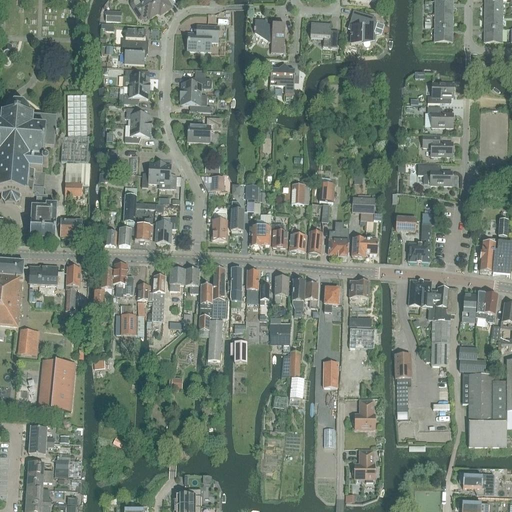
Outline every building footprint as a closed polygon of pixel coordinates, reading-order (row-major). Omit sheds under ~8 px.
[(141,21),(141,20),(147,16),(150,19),(161,12),(163,14),(171,9),(165,0),(133,0),(132,1),(131,5),(132,7),(141,21)] [(435,3),(435,16),(453,16),(453,3),(435,3)] [(485,3),(485,17),(502,17),(502,4),(485,3)] [(112,13),(106,13),(106,24),(118,24),(118,17),(112,17),(112,13)] [(381,35),(384,26),(374,24),(375,19),(354,13),(352,21),(353,22),(352,29),(351,46),(361,47),(362,41),(374,42),(374,37),(381,35)] [(435,16),(435,30),(452,30),(453,16),(435,16)] [(485,17),(484,31),(502,31),(502,17),(485,17)] [(271,44),(271,53),(284,54),(286,27),(275,27),(275,28),(272,28),(266,25),(267,22),(255,22),(254,35),(269,44),(271,44)] [(323,49),(337,50),(338,33),(331,32),(331,27),(311,25),(310,39),(323,40),(323,49)] [(219,29),(196,28),(196,36),(188,36),(187,53),(211,54),(211,44),(218,45),(219,29)] [(122,41),(122,48),(148,49),(148,42),(145,42),(146,31),(126,30),(125,41),(122,41)] [(452,30),(435,30),(434,44),(452,44),(452,30)] [(502,31),(484,31),(484,44),(502,45),(502,31)] [(148,49),(122,48),(122,55),(125,55),(124,66),(144,67),(145,56),(148,56),(148,49)] [(285,96),(294,96),(295,72),(287,72),(287,70),(287,69),(286,68),(285,67),(284,67),(283,67),(282,68),(282,69),(282,72),(271,71),(270,83),(277,83),(278,85),(279,87),(281,88),(285,88),(285,96)] [(129,89),(150,91),(150,86),(149,85),(149,79),(138,79),(139,73),(125,72),(125,78),(124,78),(123,89),(125,89),(129,89)] [(180,91),(180,96),(201,97),(201,91),(210,91),(211,90),(211,82),(210,80),(193,80),(193,86),(182,85),(181,91),(180,91)] [(453,100),(453,86),(432,85),(432,99),(428,99),(428,105),(440,106),(440,99),(453,100)] [(125,89),(124,106),(136,107),(136,101),(148,102),(148,95),(150,96),(150,91),(129,89),(125,89)] [(180,96),(180,101),(181,101),(181,107),(192,108),(192,114),(211,115),(211,109),(206,108),(207,97),(201,97),(180,96)] [(62,140),(60,163),(87,166),(89,140),(87,140),(87,97),(67,98),(68,140),(62,140)] [(33,189),(35,174),(43,174),(43,168),(46,169),(48,167),(48,165),(47,163),(46,163),(47,155),(44,155),(45,148),(54,148),(56,119),(33,117),(33,114),(31,114),(31,113),(31,112),(29,112),(24,106),(25,105),(24,104),(23,106),(15,105),(14,103),(13,104),(14,105),(7,110),(6,110),(5,111),(7,112),(6,118),(2,117),(2,120),(0,120),(0,194),(2,195),(2,199),(0,199),(1,200),(2,200),(5,203),(5,204),(7,205),(7,203),(9,201),(13,202),(14,203),(14,205),(16,205),(16,204),(20,201),(21,202),(21,201),(20,201),(20,196),(33,197),(33,189)] [(427,116),(432,116),(431,129),(453,130),(453,116),(440,116),(440,110),(428,109),(427,116)] [(131,121),(131,128),(151,129),(152,124),(150,124),(150,118),(139,117),(140,111),(127,110),(126,121),(131,121)] [(188,144),(210,145),(210,133),(220,133),(221,120),(207,120),(207,128),(188,127),(188,144)] [(126,127),(125,144),(139,145),(141,139),(149,140),(149,134),(151,134),(151,129),(131,128),(126,127)] [(439,139),(422,138),(422,150),(431,150),(431,158),(452,159),(452,145),(439,145),(439,139)] [(105,172),(114,173),(115,161),(107,160),(105,172)] [(148,185),(159,186),(160,165),(155,165),(155,166),(149,166),(148,178),(143,177),(142,190),(148,190),(148,185)] [(159,186),(159,191),(165,191),(176,191),(177,178),(171,178),(171,167),(165,167),(165,165),(160,165),(159,186)] [(430,187),(452,188),(452,174),(439,174),(439,167),(418,167),(418,178),(424,178),(423,185),(424,186),(430,187)] [(45,174),(43,174),(35,174),(33,189),(44,190),(45,174)] [(212,193),(224,193),(224,179),(212,179),(212,193)] [(320,186),(319,203),(333,205),(335,187),(330,186),(331,180),(321,180),(320,186)] [(65,185),(65,198),(82,199),(82,186),(65,185)] [(291,206),(304,207),(304,187),(292,186),(291,206)] [(246,187),(245,202),(258,202),(258,194),(258,188),(246,187)] [(33,189),(33,197),(34,197),(37,200),(36,210),(32,209),(30,241),(55,243),(57,208),(47,207),(47,198),(43,198),(44,190),(33,189)] [(137,191),(133,191),(125,190),(125,198),(123,224),(127,224),(127,228),(135,228),(137,191)] [(375,202),(353,201),(352,215),(361,215),(360,223),(372,223),(373,216),(374,216),(375,202)] [(232,204),(231,213),(231,233),(243,233),(244,213),(240,213),(240,208),(238,205),(232,204)] [(321,224),(328,225),(330,208),(323,207),(321,224)] [(156,245),(170,246),(171,232),(177,232),(178,220),(171,220),(170,226),(157,225),(156,245)] [(396,233),(415,234),(416,221),(397,220),(396,233)] [(61,221),(61,239),(81,240),(82,222),(61,221)] [(152,228),(152,221),(145,221),(144,228),(135,227),(135,244),(138,244),(139,245),(139,246),(144,246),(145,244),(150,244),(150,235),(152,235),(152,228)] [(212,242),(226,243),(227,223),(213,222),(212,242)] [(498,238),(507,239),(508,222),(499,222),(498,238)] [(254,250),(257,250),(258,249),(261,249),(261,247),(270,248),(271,226),(252,225),(252,231),(249,231),(249,237),(251,237),(251,249),(253,249),(254,250)] [(328,256),(330,258),(339,258),(339,260),(340,260),(341,261),(345,262),(346,260),(347,260),(348,244),(348,233),(343,232),(343,226),(336,226),(335,235),(330,235),(330,238),(329,238),(328,256)] [(282,234),(283,227),(276,227),(275,234),(273,234),(272,250),(287,250),(287,234),(282,234)] [(408,264),(417,265),(421,265),(430,265),(431,227),(422,227),(421,246),(409,246),(408,264)] [(119,249),(130,249),(131,230),(121,230),(121,232),(120,232),(119,249)] [(289,253),(291,253),(292,255),(295,255),(296,254),(297,254),(297,255),(301,255),(301,254),(305,255),(307,239),(297,238),(297,231),(291,230),(289,253)] [(104,248),(116,249),(116,235),(105,234),(104,248)] [(312,257),(316,258),(318,256),(321,256),(320,256),(323,235),(310,234),(308,255),(311,256),(312,257)] [(369,242),(365,242),(365,256),(377,257),(378,243),(372,242),(372,239),(369,238),(369,242)] [(365,256),(365,242),(353,241),(352,260),(364,260),(365,256)] [(481,261),(480,273),(482,273),(482,274),(486,275),(487,274),(493,274),(494,255),(497,255),(498,245),(499,242),(489,241),(488,245),(482,245),(481,253),(479,253),(478,261),(481,261)] [(511,246),(498,245),(497,255),(494,255),(493,274),(493,277),(510,278),(511,249),(511,246)] [(0,262),(0,327),(18,329),(25,264),(0,262)] [(116,296),(124,297),(132,297),(134,279),(127,279),(128,267),(115,266),(113,287),(117,287),(116,296)] [(40,270),(39,288),(57,289),(57,291),(63,291),(64,275),(58,274),(58,269),(40,268),(40,270)] [(68,269),(67,269),(65,314),(75,315),(76,292),(75,292),(75,288),(80,289),(80,270),(74,270),(74,268),(68,268),(68,269)] [(30,269),(30,287),(39,288),(40,270),(30,269)] [(227,321),(228,302),(224,302),(225,271),(213,270),(213,299),(212,320),(227,321)] [(94,308),(104,309),(104,297),(112,297),(113,272),(102,271),(101,293),(95,292),(94,308)] [(170,293),(179,293),(180,288),(184,288),(185,272),(170,271),(170,287),(170,293)] [(242,271),(232,271),(231,285),(228,285),(227,293),(231,293),(231,301),(231,303),(241,303),(242,271)] [(190,296),(198,296),(198,289),(199,289),(199,272),(186,272),(185,289),(190,289),(190,296)] [(247,292),(247,306),(257,307),(258,292),(259,274),(247,274),(247,292)] [(149,303),(153,303),(152,324),(163,324),(166,278),(154,278),(153,295),(149,294),(149,303)] [(275,298),(275,306),(282,307),(282,298),(288,298),(288,281),(275,280),(275,298)] [(293,283),(292,303),(293,303),(293,306),(295,311),(303,312),(303,304),(304,304),(304,302),(305,302),(306,285),(306,284),(293,283)] [(349,300),(369,301),(370,283),(357,283),(357,284),(350,283),(349,300)] [(408,308),(420,309),(422,284),(410,283),(408,308)] [(422,284),(420,309),(430,309),(429,323),(432,323),(435,323),(437,293),(430,292),(431,284),(422,284)] [(306,285),(305,302),(310,302),(310,310),(317,311),(317,303),(318,286),(306,285)] [(137,302),(149,303),(149,287),(138,287),(137,302)] [(209,333),(209,322),(209,319),(211,319),(212,306),(212,287),(201,287),(201,306),(200,306),(199,332),(209,333)] [(260,287),(260,307),(264,307),(264,302),(269,302),(269,287),(260,287)] [(324,315),(331,315),(332,308),(338,308),(339,291),(337,291),(336,290),(332,290),(331,291),(326,291),(324,315)] [(432,344),(431,368),(446,369),(446,358),(448,359),(449,345),(450,321),(454,322),(454,317),(455,317),(457,293),(448,292),(448,291),(438,290),(437,293),(435,323),(432,323),(432,344)] [(477,294),(476,320),(484,321),(486,322),(487,324),(494,325),(498,298),(496,298),(496,297),(491,296),(491,297),(486,297),(486,295),(477,294)] [(464,298),(463,315),(462,315),(462,324),(475,324),(476,298),(464,298)] [(505,306),(502,324),(511,325),(511,303),(508,303),(506,304),(506,306),(505,306)] [(183,324),(191,324),(191,317),(184,316),(183,324)] [(121,338),(135,338),(135,318),(121,318),(121,338)] [(207,363),(219,363),(220,363),(222,336),(222,323),(209,322),(209,333),(207,363)] [(291,326),(270,326),(270,346),(283,346),(283,355),(287,355),(290,352),(290,346),(291,326)] [(491,340),(499,341),(499,329),(492,328),(491,340)] [(351,330),(350,350),(374,350),(375,330),(351,330)] [(18,356),(32,357),(34,334),(20,332),(18,356)] [(102,349),(102,334),(93,334),(93,349),(102,349)] [(234,365),(247,365),(247,345),(235,345),(234,365)] [(469,355),(459,355),(459,362),(460,362),(475,362),(475,357),(476,357),(477,350),(470,350),(469,355)] [(290,354),(289,380),(299,380),(300,354),(290,354)] [(411,356),(395,357),(395,381),(396,381),(407,381),(411,380),(411,356)] [(75,365),(44,362),(39,411),(70,414),(75,365)] [(475,362),(460,362),(459,374),(484,375),(485,369),(476,368),(476,362),(475,362)] [(324,364),(323,390),(337,390),(338,365),(324,364)] [(493,376),(475,376),(462,376),(463,406),(469,406),(468,424),(506,424),(506,414),(506,383),(493,383),(493,376)] [(172,380),(171,389),(182,390),(182,380),(172,380)] [(292,381),(290,401),(302,402),(304,382),(292,381)] [(407,387),(396,387),(397,414),(408,414),(407,387)] [(432,395),(432,412),(450,412),(450,405),(447,405),(447,400),(440,400),(439,395),(432,395)] [(352,423),(352,425),(353,427),(354,428),(355,428),(355,431),(375,431),(375,417),(373,417),(373,404),(360,404),(360,417),(355,417),(355,420),(353,422),(352,423)] [(506,424),(468,424),(468,450),(507,450),(507,431),(506,424)] [(31,430),(30,444),(54,445),(54,441),(46,440),(47,431),(31,430)] [(333,431),(324,431),(324,450),(333,450),(333,431)] [(54,445),(30,444),(29,457),(45,458),(46,449),(54,450),(54,445)] [(375,467),(373,467),(373,454),(360,454),(360,467),(354,467),(354,470),(352,471),(352,473),(352,475),(352,477),(354,478),(354,481),(366,481),(366,484),(373,484),(373,481),(374,481),(375,467)] [(29,465),(28,478),(53,479),(53,473),(44,473),(44,466),(29,465)] [(69,479),(69,487),(78,487),(78,479),(72,479),(72,470),(54,470),(53,479),(69,479)] [(459,476),(459,485),(463,485),(462,490),(477,491),(476,497),(493,498),(494,477),(482,477),(482,479),(468,478),(468,476),(459,476)] [(28,478),(27,491),(43,492),(43,485),(52,485),(53,479),(28,478)] [(27,491),(26,503),(51,505),(51,501),(49,501),(49,492),(43,492),(27,491)] [(174,507),(174,508),(201,508),(201,491),(188,491),(188,497),(176,497),(176,500),(173,501),(174,507)] [(458,511),(461,511),(488,511),(488,506),(467,505),(467,503),(458,502),(458,511)] [(51,505),(26,503),(25,511),(41,511),(41,508),(51,509),(51,505)]
